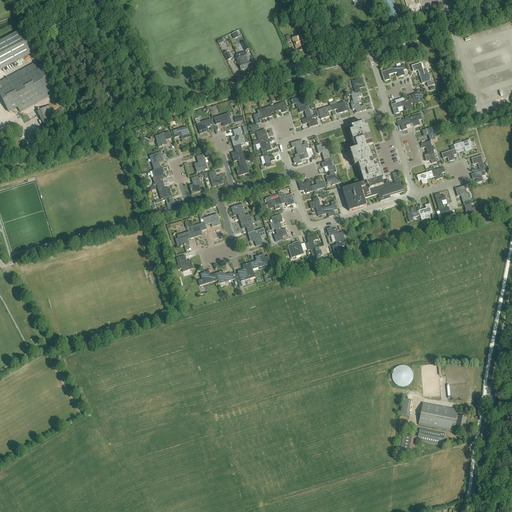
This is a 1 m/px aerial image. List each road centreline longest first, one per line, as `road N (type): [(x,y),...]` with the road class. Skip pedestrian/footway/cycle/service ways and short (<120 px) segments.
road 1 (unclassified): [(0,158),(367,44)]
road 2 (secondary): [(473,511),(511,296)]
road 3 (residential): [(414,195),(308,226),(289,172)]
road 4 (unclassified): [(367,44),(511,0)]
road 5 (residential): [(289,172),(285,139),(387,108)]
